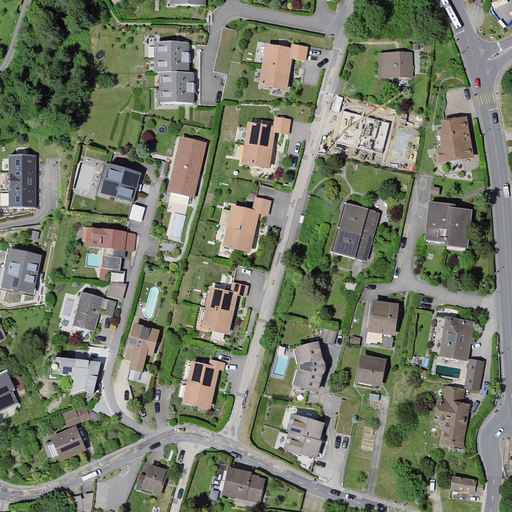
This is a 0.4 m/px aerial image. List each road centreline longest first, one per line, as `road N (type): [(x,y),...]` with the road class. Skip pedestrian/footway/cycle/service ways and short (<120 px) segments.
road 1 (residential): [(227,446),(353,0)]
road 2 (residential): [(157,442),(123,419),(106,382),(156,193)]
road 3 (tertiary): [(477,66),(503,195),(511,333)]
road 4 (residential): [(384,511),(227,446)]
road 5 (residential): [(157,442),(35,495),(0,492)]
